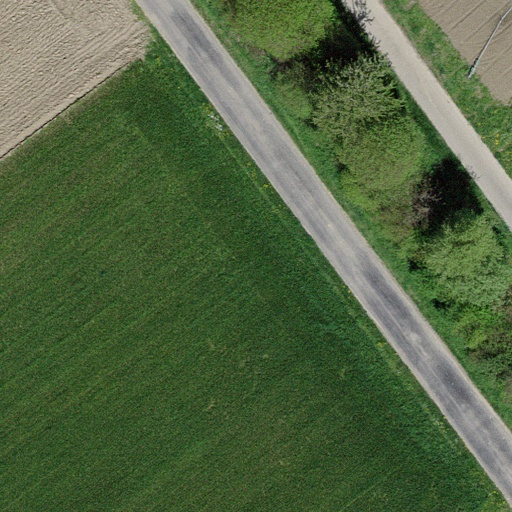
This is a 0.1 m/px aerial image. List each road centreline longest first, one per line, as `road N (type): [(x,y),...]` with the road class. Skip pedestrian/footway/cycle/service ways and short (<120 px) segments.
road 1 (unclassified): [(511,480),(154,0)]
road 2 (track): [(376,0),(511,181)]
